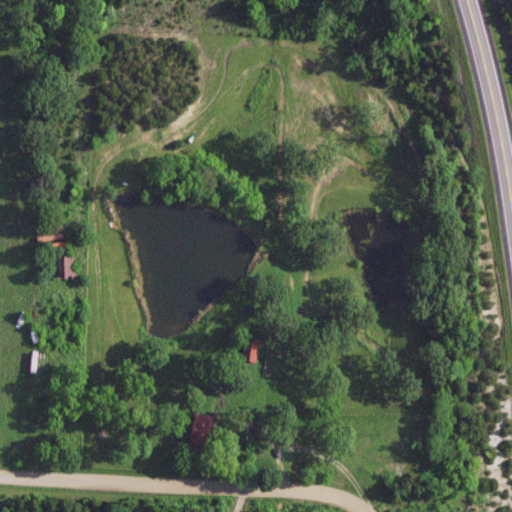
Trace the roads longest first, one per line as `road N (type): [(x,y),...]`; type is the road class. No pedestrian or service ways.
road 1 (residential): [(0,478),(309,490),(345,496),(370,511)]
road 2 (trunk): [(466,0),(511,217)]
